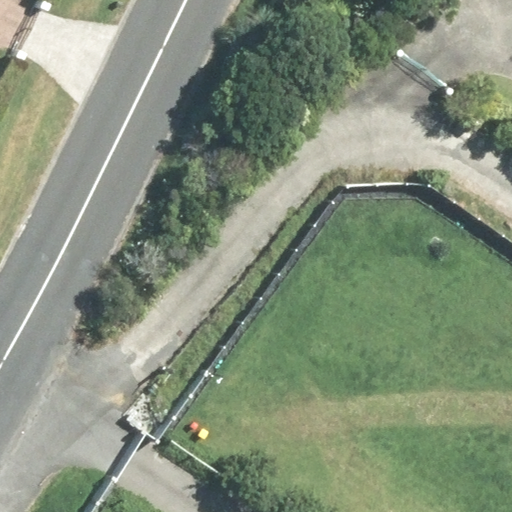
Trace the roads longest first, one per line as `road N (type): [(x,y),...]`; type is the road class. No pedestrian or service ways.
road 1 (unknown): [(55,412),(287,125),(319,108),(361,106),(403,124),(511,199)]
road 2 (tertiary): [(174,0),(0,340)]
road 3 (unknown): [(55,412),(190,511)]
road 4 (unknown): [(133,80),(0,22)]
